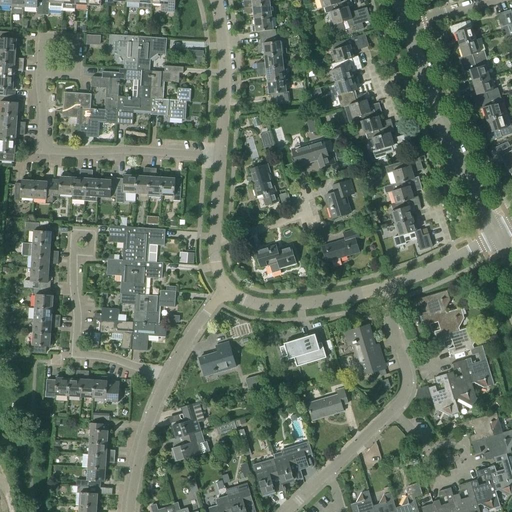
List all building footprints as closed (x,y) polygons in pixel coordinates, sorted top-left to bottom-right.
[(11,0),(11,7),(11,14),(23,15),(24,8),(24,0),(11,0)] [(24,0),(24,8),(37,8),(37,14),(37,15),(43,15),(44,0),(24,0)] [(49,16),(49,11),(63,11),(63,4),(63,0),(44,0),(43,15),(49,16)] [(63,4),(63,9),(75,9),(76,5),(75,0),(63,0),(63,4)] [(139,0),(140,4),(139,9),(152,10),(152,5),(152,0),(139,0)] [(152,0),(152,5),(163,5),(163,10),(174,11),(174,12),(175,12),(175,0),(152,0)] [(244,2),(245,8),(269,5),(268,0),(252,0),(252,1),(244,2)] [(319,0),(322,9),(324,9),(326,14),(330,13),(330,12),(348,7),(349,8),(352,7),(350,0),(343,0),(344,2),(340,3),(339,0),(319,0)] [(269,5),(245,8),(245,14),(254,13),(254,19),(271,17),(269,5)] [(334,25),(331,26),(333,33),(344,30),(342,23),(347,21),(349,27),(354,26),(356,32),(364,29),(362,24),(371,21),(367,8),(361,10),(354,12),(356,18),(352,20),(349,8),(348,7),(330,12),(330,13),(334,25)] [(507,26),(504,13),(497,16),(500,28),(507,26)] [(260,38),(276,36),(275,30),(273,31),(271,17),(254,19),(255,26),(252,26),(253,32),(256,32),(256,33),(259,32),(260,38)] [(455,34),(459,46),(476,41),(472,28),(467,30),(465,23),(450,28),(452,35),(455,34)] [(504,40),(511,38),(507,26),(500,28),(504,40)] [(0,51),(16,53),(16,46),(19,46),(19,41),(16,40),(17,40),(13,39),(14,33),(0,32),(0,51)] [(365,34),(331,45),(333,51),(332,51),(336,63),(336,64),(354,58),(350,46),(352,45),(355,44),(357,50),(368,47),(369,47),(365,34)] [(87,35),(86,45),(100,45),(101,36),(87,35)] [(125,58),(124,69),(137,70),(139,37),(111,35),(110,52),(118,52),(118,54),(123,58),(125,58)] [(276,36),(260,38),(261,50),(264,50),(265,57),(281,55),(284,54),(287,54),(286,49),(281,50),(280,44),(284,43),(283,35),(276,36)] [(137,70),(150,71),(151,60),(158,55),(166,55),(167,39),(139,37),(137,70)] [(461,66),(486,58),(484,51),(479,53),(476,41),(459,46),(463,58),(459,59),(461,66)] [(0,64),(23,66),(24,60),(15,59),(16,53),(0,51),(0,64)] [(281,55),(265,57),(265,63),(257,64),(258,70),(283,67),(281,55)] [(355,71),(362,69),(358,57),(356,57),(356,58),(336,64),(332,65),(333,70),(331,71),(335,83),(353,78),(351,71),(354,69),(355,71)] [(473,83),(489,78),(486,66),(488,66),(486,58),(461,66),(464,73),(469,72),(473,83)] [(0,76),(14,78),(14,72),(23,73),(23,66),(0,64),(0,76)] [(152,71),(150,99),(152,99),(163,99),(164,82),(179,83),(180,74),(183,74),(184,68),(164,66),(164,72),(152,71)] [(283,67),(258,70),(258,76),(267,75),(268,82),(284,80),(283,67)] [(102,72),(102,78),(120,80),(134,80),(133,98),(137,98),(150,99),(152,71),(150,71),(137,70),(124,69),(121,69),(120,73),(102,72)] [(0,96),(15,97),(16,85),(13,85),(14,78),(0,76),(0,96)] [(105,109),(119,110),(119,97),(120,80),(102,78),(92,77),(91,87),(106,88),(105,109)] [(353,78),(335,83),(339,96),(338,96),(341,108),(345,107),(346,107),(350,106),(359,103),(355,91),(357,91),(353,78)] [(489,78),(473,83),(476,95),(472,96),(475,104),(500,96),(497,89),(493,90),(489,78)] [(286,93),(284,80),(268,82),(268,88),(265,89),(266,95),(273,95),(274,105),(290,103),(288,93),(286,93)] [(150,115),(170,116),(170,119),(185,120),(187,102),(191,102),(191,89),(178,89),(177,100),(163,99),(152,99),(151,112),(150,115)] [(63,111),(62,111),(61,118),(77,119),(76,124),(79,124),(79,125),(89,125),(90,109),(83,108),(84,94),(64,93),(63,111)] [(15,97),(0,96),(0,102),(1,102),(0,112),(0,115),(17,116),(18,109),(20,110),(21,104),(18,104),(18,103),(15,103),(15,97)] [(500,96),(475,104),(477,111),(483,109),(486,121),(503,116),(499,104),(502,104),(500,96)] [(150,99),(137,98),(133,98),(119,97),(119,110),(118,125),(133,126),(134,111),(151,112),(152,99),(150,99)] [(350,106),(346,107),(351,125),(356,124),(361,122),(378,117),(383,116),(379,103),(371,105),(368,106),(366,100),(364,101),(361,102),(359,103),(350,106)] [(119,110),(105,109),(90,108),(90,109),(89,125),(79,125),(78,136),(98,138),(99,123),(118,125),(119,110)] [(0,127),(25,130),(25,123),(17,123),(17,116),(0,115),(0,127)] [(511,128),(508,115),(503,116),(486,121),(490,133),(486,134),(489,142),(511,134),(511,128)] [(361,122),(365,135),(366,134),(368,139),(390,133),(390,134),(394,132),(390,120),(384,122),(386,128),(382,129),(378,117),(361,122)] [(0,140),(16,141),(16,135),(24,136),(25,130),(0,127),(0,140)] [(260,134),(264,149),(274,146),(270,132),(260,134)] [(368,139),(368,140),(372,138),(376,151),(373,152),(375,159),(386,156),(386,155),(412,147),(408,135),(396,138),(398,144),(394,145),(390,134),(390,133),(368,139)] [(0,140),(0,161),(14,163),(15,154),(17,154),(17,149),(15,149),(16,141),(0,140)] [(328,156),(323,141),(292,150),(297,166),(318,160),(320,168),(335,164),(332,155),(328,156)] [(495,149),(498,155),(510,147),(507,141),(495,149)] [(511,175),(511,174),(511,151),(501,158),(508,169),(511,175)] [(277,157),(271,159),(273,167),(279,165),(277,157)] [(384,188),(415,179),(411,167),(414,166),(416,172),(423,170),(419,157),(385,167),(387,174),(390,173),(394,185),(384,188)] [(251,178),(247,179),(249,185),(252,184),(256,196),(262,195),(265,205),(278,201),(272,181),(267,165),(265,165),(250,169),(253,177),(251,178)] [(143,177),(137,176),(136,194),(149,195),(150,168),(144,168),(143,177)] [(157,169),(150,168),(149,195),(161,195),(162,178),(156,177),(157,169)] [(84,201),(86,170),(80,170),(79,178),(73,178),(72,195),(71,200),(84,201)] [(98,180),(92,179),(93,171),(86,170),(84,201),(97,202),(97,197),(98,180)] [(126,193),(136,194),(137,176),(130,176),(130,173),(124,173),(124,175),(123,175),(123,179),(118,178),(117,195),(116,203),(126,203),(126,193)] [(54,180),(53,196),(59,197),(59,195),(72,195),(73,178),(66,178),(66,175),(61,175),(61,177),(60,177),(59,181),(54,180)] [(169,178),(162,178),(161,195),(174,196),(174,197),(174,201),(180,202),(180,200),(181,183),(182,177),(175,176),(170,176),(169,178)] [(391,205),(391,206),(392,206),(407,201),(414,199),(410,187),(414,186),(415,192),(423,189),(419,177),(415,179),(384,188),(386,194),(390,193),(394,205),(391,205)] [(20,198),(33,199),(34,181),(27,181),(28,178),(22,178),(22,181),(21,180),(21,184),(15,183),(14,200),(20,200),(20,198)] [(105,180),(98,180),(97,197),(110,198),(110,194),(117,195),(118,178),(105,178),(105,180)] [(53,196),(54,180),(42,179),(42,182),(34,181),(33,199),(46,200),(46,204),(52,204),(53,196)] [(329,193),(331,199),(327,201),(332,219),(351,213),(346,197),(354,194),(350,180),(332,186),(334,192),(329,193)] [(279,195),(282,204),(291,201),(288,193),(286,193),(285,190),(280,192),(281,195),(279,195)] [(413,205),(415,212),(422,209),(418,197),(414,199),(407,201),(392,206),(391,206),(393,211),(391,211),(395,225),(413,219),(409,206),(413,205)] [(413,219),(395,225),(399,236),(395,237),(397,245),(409,241),(407,235),(414,232),(420,251),(433,247),(429,234),(423,236),(421,229),(417,230),(413,219)] [(48,226),(39,225),(40,223),(26,223),(25,231),(32,231),(34,231),(33,244),(50,245),(51,238),(54,239),(54,233),(51,233),(51,232),(48,232),(48,226)] [(124,250),(123,261),(136,261),(138,228),(110,226),(109,242),(124,243),(124,250)] [(166,230),(138,228),(136,261),(149,262),(150,245),(165,246),(166,230)] [(345,240),(321,247),(326,263),(360,252),(356,240),(360,238),(357,229),(343,234),(345,240)] [(32,256),(32,257),(59,259),(59,253),(50,252),(50,245),(33,244),(23,244),(22,256),(32,256)] [(255,251),(260,269),(270,266),(272,274),(280,271),(280,269),(297,264),(291,247),(278,251),(276,245),(255,251)] [(49,271),(49,265),(58,265),(59,259),(32,257),(31,269),(49,271)] [(122,276),(121,294),(134,295),(136,261),(123,261),(114,260),(108,260),(107,275),(122,276)] [(136,261),(134,295),(146,295),(148,278),(163,279),(164,263),(149,262),(136,261)] [(24,281),(24,288),(50,290),(51,278),(49,278),(49,271),(31,269),(31,281),(24,281)] [(35,308),(52,309),(53,302),(55,302),(55,297),(53,297),(53,296),(50,296),(50,290),(24,288),(34,289),(33,295),(36,295),(35,308)] [(148,295),(146,323),(159,324),(160,307),(175,308),(176,292),(170,292),(161,291),(160,296),(148,295)] [(420,314),(422,321),(445,314),(445,313),(444,310),(450,301),(449,298),(447,291),(408,302),(412,314),(418,313),(416,307),(423,305),(426,312),(420,314)] [(134,322),(146,323),(148,295),(146,295),(134,295),(121,294),(120,304),(135,305),(134,322)] [(34,321),(60,322),(60,316),(52,315),(52,309),(35,308),(34,321)] [(422,321),(426,332),(431,331),(430,325),(437,323),(440,331),(434,332),(436,338),(459,331),(457,325),(463,315),(461,309),(445,313),(445,314),(422,321)] [(121,350),(132,350),(134,322),(119,321),(119,315),(102,314),(101,320),(101,333),(122,335),(121,350)] [(50,334),(51,328),(60,328),(60,322),(34,321),(33,333),(50,334)] [(159,324),(146,323),(134,322),(132,350),(147,351),(148,336),(166,338),(167,324),(159,324)] [(376,352),(368,326),(359,329),(360,330),(345,335),(348,344),(353,343),(362,372),(372,369),(373,372),(385,368),(380,351),(376,352)] [(474,349),(472,343),(476,333),(474,327),(459,331),(436,338),(440,350),(446,348),(444,342),(451,340),(454,348),(449,350),(451,356),(471,350),(474,349)] [(50,341),(50,334),(33,333),(32,346),(30,346),(29,352),(45,353),(46,347),(49,347),(52,347),(52,342),(50,341)] [(283,358),(287,357),(289,360),(294,358),(294,359),(295,359),(301,357),(303,364),(319,359),(319,360),(326,358),(322,343),(318,344),(315,334),(284,344),(284,346),(279,347),(280,349),(281,348),(283,356),(282,357),(283,358)] [(236,368),(228,342),(215,346),(217,352),(198,358),(203,374),(212,371),(213,372),(215,371),(216,373),(236,368)] [(473,364),(471,358),(465,360),(472,384),(478,382),(487,388),(494,385),(482,346),(474,349),(471,350),(472,356),(478,354),(480,361),(473,364)] [(453,372),(447,374),(454,397),(455,397),(455,400),(458,399),(475,409),(479,408),(477,400),(472,384),(465,360),(453,364),(455,370),(460,368),(463,376),(455,378),(453,372)] [(75,379),(69,378),(68,396),(80,397),(82,371),(76,370),(75,379)] [(88,380),(88,371),(82,371),(80,397),(93,398),(94,380),(88,380)] [(438,393),(436,386),(429,388),(431,395),(433,401),(436,412),(443,410),(453,415),(454,415),(457,414),(459,413),(455,397),(454,397),(447,374),(435,378),(437,384),(443,382),(445,390),(438,393)] [(55,395),(68,396),(69,378),(62,378),(62,375),(57,375),(56,377),(55,377),(55,380),(46,379),(44,397),(55,397),(55,395)] [(260,377),(245,381),(248,392),(263,387),(260,377)] [(94,380),(93,398),(106,399),(106,401),(111,401),(111,402),(118,402),(119,382),(107,381),(106,381),(106,378),(101,378),(101,381),(94,380)] [(388,380),(382,382),(385,389),(390,387),(388,380)] [(280,392),(278,385),(264,389),(266,396),(280,392)] [(308,404),(312,421),(344,412),(342,405),(348,404),(344,389),(337,391),(338,395),(308,404)] [(252,392),(244,394),(246,400),(254,398),(252,392)] [(198,403),(192,404),(181,408),(185,422),(172,426),(176,438),(182,436),(201,431),(199,423),(204,421),(198,403)] [(495,436),(502,434),(498,421),(496,413),(458,425),(462,437),(468,435),(466,430),(474,427),(477,435),(471,437),(473,444),(495,436)] [(237,430),(234,421),(216,427),(219,436),(237,430)] [(87,423),(87,429),(90,429),(89,442),(106,443),(106,436),(109,437),(109,431),(107,431),(107,430),(107,425),(104,424),(87,423)] [(244,430),(237,432),(244,456),(251,454),(244,430)] [(172,448),(176,461),(209,451),(207,442),(205,442),(201,431),(182,436),(185,445),(172,448)] [(511,447),(511,431),(502,434),(495,436),(473,444),(477,455),(482,453),(480,448),(488,446),(490,453),(485,455),(487,461),(495,458),(507,455),(511,454),(511,450),(511,447)] [(105,450),(106,443),(89,442),(88,455),(114,457),(115,450),(105,450)] [(282,453),(273,455),(274,459),(275,460),(279,477),(280,477),(281,483),(294,479),(291,471),(299,468),(299,469),(308,467),(305,455),(312,453),(308,442),(293,447),(282,451),(282,453)] [(114,457),(88,455),(82,455),(81,467),(87,468),(105,469),(105,463),(114,463),(114,457)] [(497,473),(495,467),(489,469),(496,492),(502,490),(511,495),(511,471),(507,455),(495,458),(497,464),(503,463),(505,470),(497,473)] [(279,477),(275,460),(274,459),(262,463),(253,466),(255,472),(262,495),(275,491),(271,479),(279,477)] [(251,476),(247,464),(241,466),(244,478),(251,476)] [(76,480),(76,486),(84,487),(100,488),(100,482),(104,482),(106,482),(106,476),(104,476),(105,469),(87,468),(86,480),(76,480)] [(489,469),(477,472),(479,478),(485,476),(488,484),(480,487),(478,480),(472,482),(479,505),(484,504),(494,509),(501,507),(496,492),(489,469)] [(199,491),(196,481),(195,479),(188,481),(192,493),(199,491)] [(460,486),(461,492),(467,490),(470,498),(462,500),(460,494),(454,496),(458,511),(481,511),(479,505),(474,490),(472,482),(466,484),(460,486)] [(419,511),(415,498),(424,496),(420,483),(409,486),(408,488),(407,490),(409,496),(407,497),(402,507),(396,509),(397,511),(419,511)] [(247,484),(226,491),(227,496),(228,497),(232,511),(246,511),(244,505),(252,502),(247,484)] [(76,505),(79,505),(96,507),(96,500),(99,500),(100,488),(84,487),(76,486),(70,486),(70,493),(77,493),(76,505)] [(458,511),(454,496),(452,489),(440,492),(442,498),(448,496),(450,504),(442,506),(440,500),(434,502),(434,504),(422,508),(423,511),(458,511)] [(351,505),(352,511),(375,511),(374,507),(369,491),(362,493),(357,504),(351,505)] [(396,511),(396,509),(392,493),(384,496),(379,506),(374,507),(375,511),(396,511)] [(232,511),(228,497),(227,496),(216,499),(218,507),(209,509),(209,511),(232,511)]
